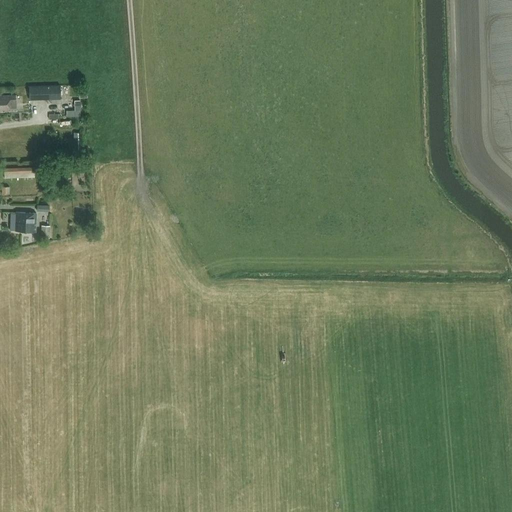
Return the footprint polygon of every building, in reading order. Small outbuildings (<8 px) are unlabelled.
[(60,100),(60,90),(59,86),(28,87),(28,101),(60,100)] [(17,96),(10,96),(0,96),(0,111),(17,111),(17,96)] [(80,117),(79,101),(74,101),(74,111),(66,111),(66,117),(80,117)] [(82,149),(81,132),(74,132),(74,149),(82,149)] [(86,161),(70,163),(71,170),(87,168),(86,161)] [(13,231),(22,231),(30,232),(30,230),(35,230),(36,213),(16,212),(16,218),(13,218),(13,231)] [(50,225),(42,225),(42,237),(50,237),(50,225)]
